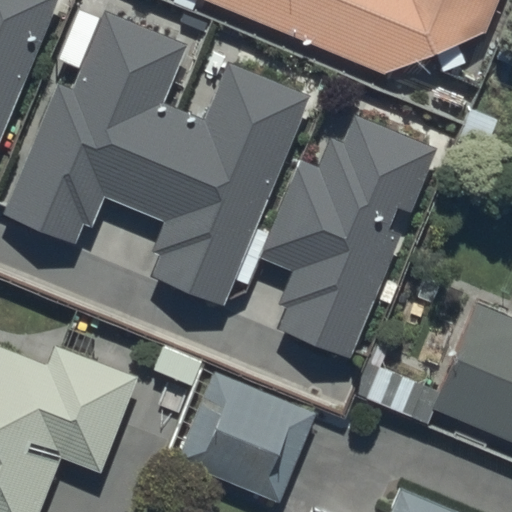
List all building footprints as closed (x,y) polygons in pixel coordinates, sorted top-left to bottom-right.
[(0,0),(0,133),(58,1),(54,0),(0,0)] [(193,0),(383,80),(483,39),(498,0),(193,0)] [(53,89),(0,217),(0,218),(71,248),(79,227),(88,231),(99,203),(162,229),(150,256),(158,259),(149,280),(219,308),(304,100),(225,68),(202,124),(158,106),(181,50),(99,17),(97,23),(74,14),(53,65),(76,75),(68,95),(53,89)] [(283,311),(275,332),(345,362),(395,238),(385,234),(394,212),(406,217),(431,154),(352,122),(342,147),(329,142),(317,172),(298,164),(258,263),(288,275),(275,307),(283,311)] [(511,318),(477,303),(431,412),(511,447),(511,318)] [(0,511),(37,511),(57,466),(95,482),(137,381),(54,346),(44,370),(0,351),(0,511)] [(210,374),(171,465),(275,508),(313,417),(210,374)] [(460,511),(399,486),(387,511),(460,511)]
